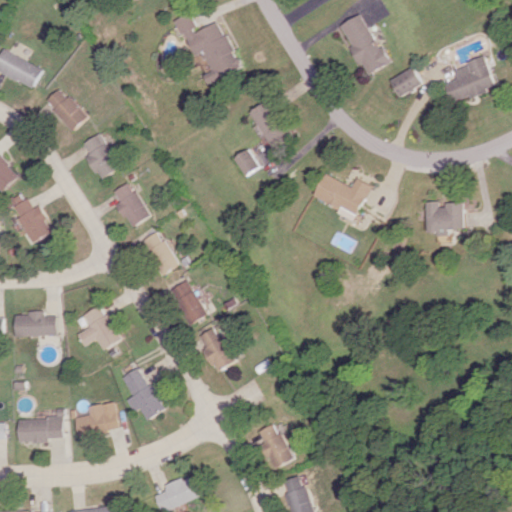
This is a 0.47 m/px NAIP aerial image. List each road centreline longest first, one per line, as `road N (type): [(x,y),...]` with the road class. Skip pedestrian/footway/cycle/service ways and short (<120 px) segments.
road 1 (residential): [(261,511),(73,196),(0,113)]
road 2 (residential): [(261,0),(306,74),(364,137),(416,159),(471,156),(511,138)]
road 3 (residential): [(251,398),(106,470),(0,476)]
